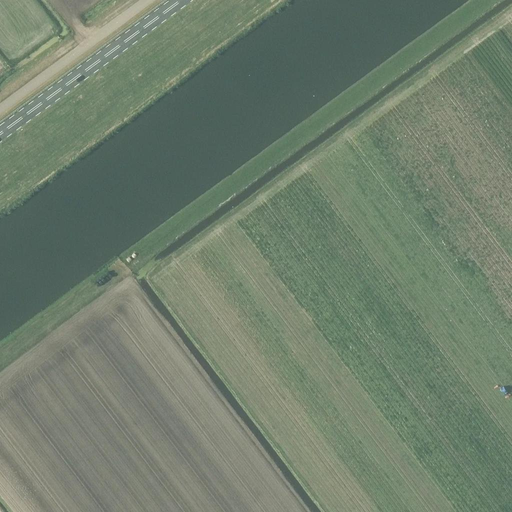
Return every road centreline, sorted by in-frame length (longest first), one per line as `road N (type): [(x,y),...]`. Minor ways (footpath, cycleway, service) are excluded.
road 1 (primary): [(0,132),(178,0)]
road 2 (unclassified): [(146,0),(0,109)]
